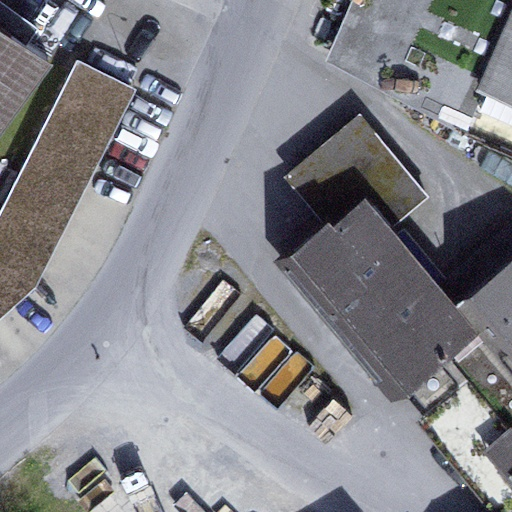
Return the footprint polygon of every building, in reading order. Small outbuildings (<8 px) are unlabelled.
[(511,0),(356,0),(347,22),(414,53),(395,95),(469,128),(511,147),(511,0)] [(0,123),(48,57),(18,35),(0,21),(0,123)] [(327,65),(395,95),(414,53),(347,22),(327,65)] [(132,86),(78,59),(0,212),(0,311),(32,283),(132,86)] [(367,196),(390,225),(426,196),(361,116),(293,172),(334,221),(335,223),(367,196)] [(418,377),(476,328),(454,301),(390,225),(367,196),(335,223),(334,221),(284,262),(394,397),(418,377)] [(511,220),(438,282),(454,301),(511,253),(511,220)] [(511,253),(454,301),(476,328),(499,354),(511,370),(511,253)] [(440,404),(424,417),(504,511),(510,511),(511,510),(511,370),(499,354),(476,328),(418,377),(440,404)]
